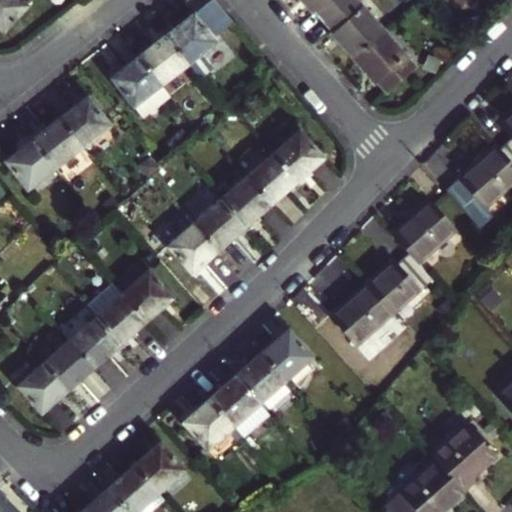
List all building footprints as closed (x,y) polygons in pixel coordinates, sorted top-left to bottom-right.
[(0,0),(0,28),(2,29),(24,4),(20,0),(0,0)] [(299,0),(310,12),(312,10),(322,21),(346,0),(299,0)] [(351,58),(383,29),(357,0),(346,0),(322,21),(333,32),(330,35),(351,58)] [(193,12),(165,34),(188,62),(215,41),(193,12)] [(383,29),(351,58),(373,83),(375,81),(386,93),(416,67),(383,29)] [(138,55),(160,83),(188,62),(165,34),(138,55)] [(141,116),(169,94),(160,83),(138,55),(110,76),(141,116)] [(110,124),(87,95),(59,117),(81,145),(110,124)] [(511,110),(497,124),(509,138),(498,148),(511,164),(511,110)] [(59,117),(32,138),(55,166),(81,145),(59,117)] [(297,131),(271,153),(294,180),(320,157),(297,131)] [(55,166),(32,138),(4,160),(26,188),(55,166)] [(511,164),(498,148),(494,145),(456,178),(482,207),(511,180),(511,164)] [(245,177),(268,203),(294,180),(271,153),(245,177)] [(245,177),(219,199),(242,226),(268,203),(245,177)] [(219,199),(193,222),(216,249),(242,226),(219,199)] [(390,232),(406,251),(416,261),(454,227),(428,199),(390,232)] [(191,271),(216,249),(193,222),(167,244),(191,271)] [(393,257),(366,281),(391,311),(430,277),(416,261),(406,251),(396,260),(393,257)] [(122,292),(146,319),(171,296),(148,269),(122,292)] [(95,315),(119,342),(146,319),(122,292),(113,281),(86,304),(95,315)] [(391,311),(366,281),(329,314),(355,343),(391,311)] [(119,342),(95,315),(69,339),(92,365),(119,342)] [(260,351),(284,378),(311,354),(287,328),(260,351)] [(92,365),(69,339),(43,361),(66,388),(92,365)] [(260,351),(235,374),(258,401),(284,378),(260,351)] [(66,388),(43,361),(17,383),(41,410),(66,388)] [(269,413),(258,401),(235,374),(209,397),(233,424),(243,435),(269,413)] [(511,381),(495,396),(511,414),(511,381)] [(209,397),(182,420),(206,447),(233,424),(209,397)] [(432,456),(435,460),(463,491),(475,480),(471,476),(494,455),(467,425),(432,456)] [(159,440),(133,463),(157,490),(184,467),(159,440)] [(463,491),(435,460),(400,491),(380,508),(382,511),(440,511),(439,511),(463,491)] [(133,463),(108,486),(130,511),(132,511),(157,490),(133,463)] [(82,508),(85,511),(130,511),(108,486),(82,508)] [(0,511),(18,511),(0,493),(0,511)]
